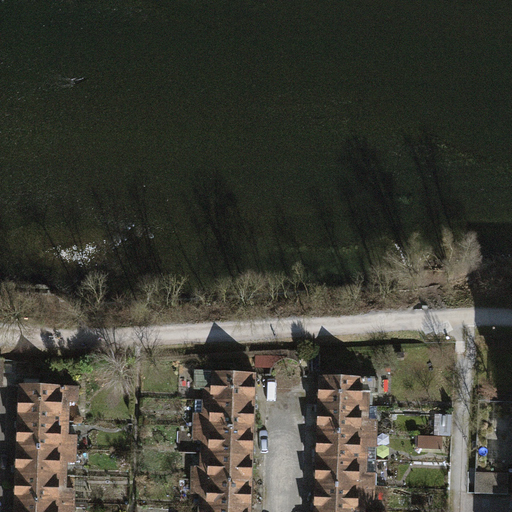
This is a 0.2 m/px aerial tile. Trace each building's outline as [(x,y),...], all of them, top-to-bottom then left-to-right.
[(206,400),(249,401),(250,374),(192,372),(191,389),(207,389),(206,400)] [(314,404),(357,406),(357,392),(373,393),(373,378),(315,376),(314,404)] [(15,385),(14,420),(56,422),(57,400),(73,401),(74,387),(33,386),(34,382),(21,381),(21,385),(15,385)] [(249,428),(249,401),(206,400),(190,399),(189,426),(206,427),(249,428)] [(357,406),(314,404),(313,431),(356,433),(372,434),(373,406),(357,406)] [(56,422),(14,420),(13,447),(55,449),(71,449),(72,436),(56,435),(56,422)] [(248,455),(249,428),(206,427),(189,426),(189,440),(205,440),(205,454),(248,455)] [(356,433),(313,431),(312,458),(355,460),(371,461),(372,434),(356,433)] [(55,449),(13,447),(12,474),(54,475),(55,461),(71,462),(71,449),(55,449)] [(247,482),(248,455),(205,454),(204,467),(188,467),(188,480),(204,480),(247,482)] [(355,460),(312,458),(311,485),(354,487),(370,488),(371,461),(355,460)] [(54,475),(12,474),(11,500),(53,502),(69,503),(69,489),(54,489),(54,475)] [(246,509),(247,482),(204,480),(188,480),(187,492),(203,493),(203,507),(246,509)] [(354,487),(311,485),(310,511),(352,511),(353,499),(369,500),(370,488),(354,487)] [(53,502),(11,500),(10,511),(68,511),(69,503),(53,502)]
